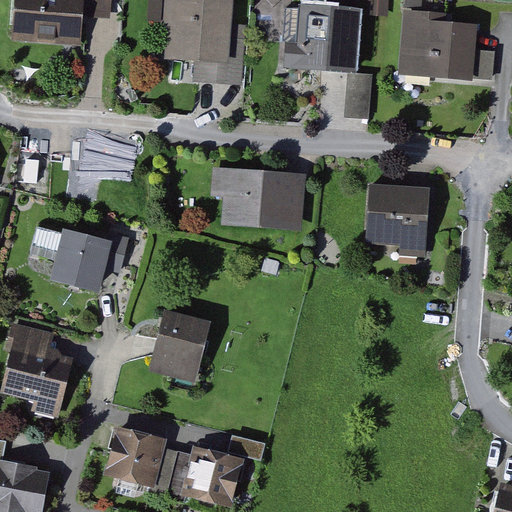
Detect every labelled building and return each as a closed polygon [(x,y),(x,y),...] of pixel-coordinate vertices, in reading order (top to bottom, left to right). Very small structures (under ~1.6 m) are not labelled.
[(121,0),(21,0),(19,42),(84,47),(86,25),(119,27),(121,0)] [(233,2),(195,0),(169,0),(166,60),(230,64),(233,2)] [(378,0),(378,16),(395,17),(394,0),(378,0)] [(359,14),(298,10),(295,67),(356,70),(359,14)] [(442,13),(408,13),(408,81),(476,80),(475,26),(442,27),(442,13)] [(370,119),(370,80),(350,80),(350,119),(370,119)] [(307,179),(229,172),(224,225),(302,233),(307,179)] [(432,194),(372,189),(366,249),(426,255),(432,194)] [(130,250),(70,232),(56,278),(116,296),(130,250)] [(211,328),(164,316),(150,376),(197,387),(211,328)] [(59,340),(29,322),(17,343),(25,349),(4,385),(56,415),(84,366),(54,349),(59,340)] [(168,443),(129,432),(115,481),(155,492),(168,443)] [(233,457),(191,447),(179,497),(221,507),(233,457)] [(43,511),(60,477),(1,449),(0,449),(0,511),(43,511)] [(511,511),(511,493),(499,491),(494,511),(511,511)]
